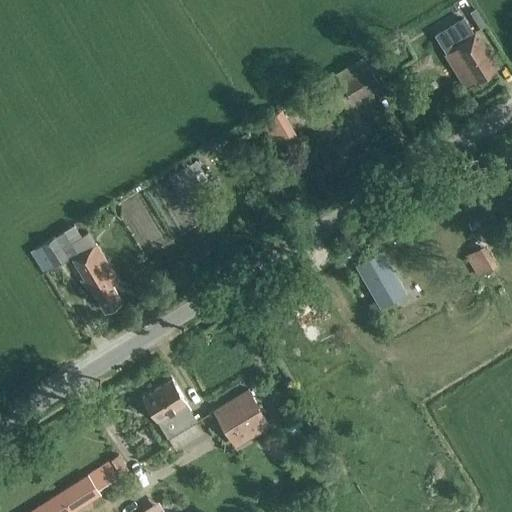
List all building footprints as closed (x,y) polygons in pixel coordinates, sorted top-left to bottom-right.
[(454,50),(445,56),(463,87),(473,81),(474,83),(497,69),(475,33),(452,46),(454,50)] [(353,104),(380,86),(366,65),(339,82),(353,104)] [(260,121),(276,150),(298,138),(282,109),(260,121)] [(181,197),(200,184),(209,178),(203,170),(195,176),(187,164),(168,178),(181,197)] [(70,255),(73,259),(84,278),(79,281),(84,290),(89,287),(104,313),(121,303),(111,286),(118,283),(96,245),(87,230),(77,236),(70,226),(39,246),(40,248),(30,253),(43,273),(70,255)] [(497,266),(485,245),(465,256),(477,278),(497,266)] [(380,308),(405,293),(379,249),(354,264),(380,308)] [(157,421),(167,438),(196,421),(186,404),(186,403),(172,380),(142,397),(157,421)] [(247,390),(213,410),(232,442),(266,422),(247,390)] [(78,511),(102,497),(97,490),(129,470),(119,453),(87,474),(28,511),(78,511)] [(165,511),(159,502),(143,511),(165,511)]
